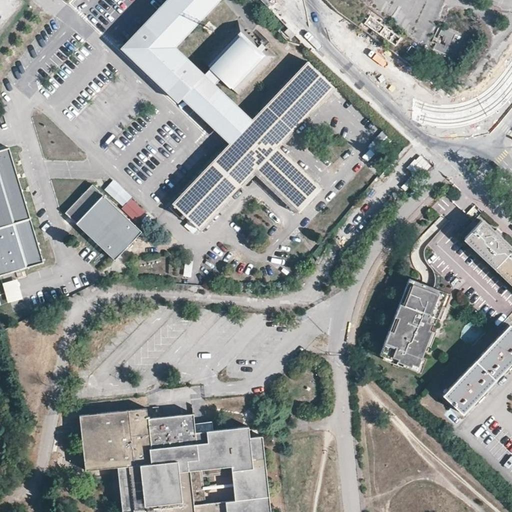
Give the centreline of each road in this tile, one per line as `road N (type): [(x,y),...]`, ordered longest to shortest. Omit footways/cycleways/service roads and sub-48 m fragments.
road 1 (residential): [(481,151),(305,0)]
road 2 (unknown): [(425,191),(455,218),(447,252),(492,304)]
